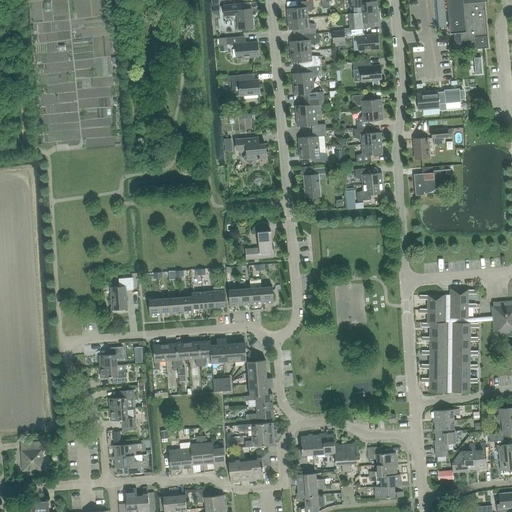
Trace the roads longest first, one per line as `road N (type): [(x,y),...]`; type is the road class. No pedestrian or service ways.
road 1 (residential): [(272,342),(298,311),(271,0)]
road 2 (residential): [(404,280),(393,0)]
road 3 (residential): [(272,342),(248,328),(70,346)]
road 4 (residential): [(232,489),(207,478),(110,482)]
road 5 (residential): [(302,424),(282,443),(282,485),(232,489)]
